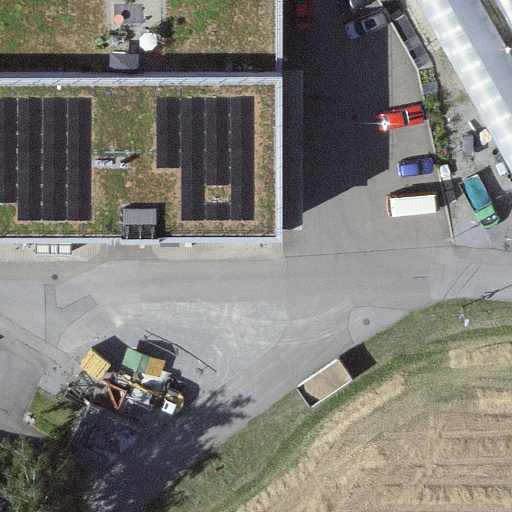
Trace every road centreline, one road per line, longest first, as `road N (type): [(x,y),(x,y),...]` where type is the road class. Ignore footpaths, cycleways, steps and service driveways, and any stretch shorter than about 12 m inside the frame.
road 1 (residential): [(338,317),(282,283),(0,286)]
road 2 (residential): [(338,317),(157,459),(113,511)]
road 3 (residential): [(511,277),(382,289),(338,317)]
